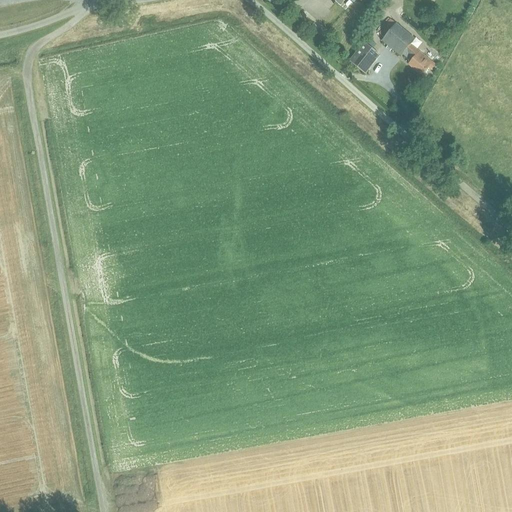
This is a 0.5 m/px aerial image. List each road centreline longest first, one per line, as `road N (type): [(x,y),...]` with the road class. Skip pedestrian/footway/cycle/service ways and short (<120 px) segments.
road 1 (unclassified): [(79,6),(77,20),(32,49),(25,69),(102,511)]
road 2 (unclassified): [(409,138),(249,0)]
road 3 (track): [(511,228),(409,138)]
